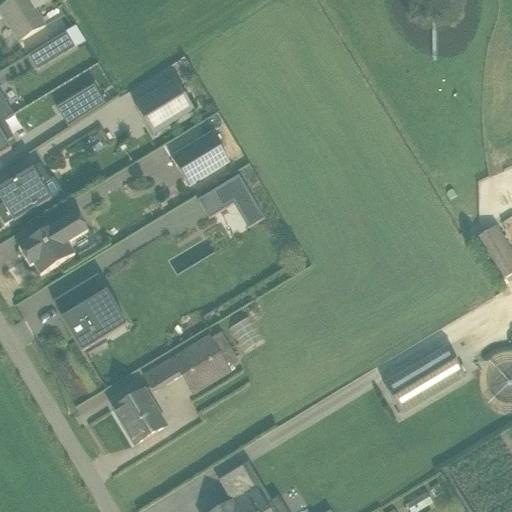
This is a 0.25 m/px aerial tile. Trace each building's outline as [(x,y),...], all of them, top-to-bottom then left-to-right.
[(80,0),(26,0),(21,3),(40,38),(87,12),(80,0)] [(48,52),(57,69),(109,42),(101,25),(48,52)] [(97,133),(122,124),(130,145),(171,131),(171,133),(228,112),(219,88),(162,110),(154,89),(127,99),(121,84),(79,100),(90,129),(56,142),(60,151),(99,136),(97,133)] [(0,123),(3,122),(13,116),(0,94),(0,123)] [(190,140),(209,183),(257,162),(238,119),(190,140)] [(13,139),(3,122),(0,123),(0,157),(11,151),(6,143),(13,139)] [(0,206),(0,220),(4,227),(60,192),(52,180),(49,182),(40,165),(0,189),(0,201),(2,205),(0,206)] [(236,214),(249,239),(287,220),(264,175),(142,236),(152,256),(236,214)] [(68,245),(89,233),(77,214),(17,250),(29,269),(33,266),(40,277),(74,257),(68,245)] [(125,251),(129,264),(149,258),(144,245),(125,251)] [(96,276),(52,303),(85,357),(107,344),(104,340),(126,326),(96,276)] [(511,307),(486,320),(496,339),(511,330),(511,307)] [(407,383),(418,405),(488,372),(477,349),(407,383)] [(130,445),(162,427),(142,393),(110,411),(130,445)] [(266,511),(254,491),(218,511),(266,511)]
